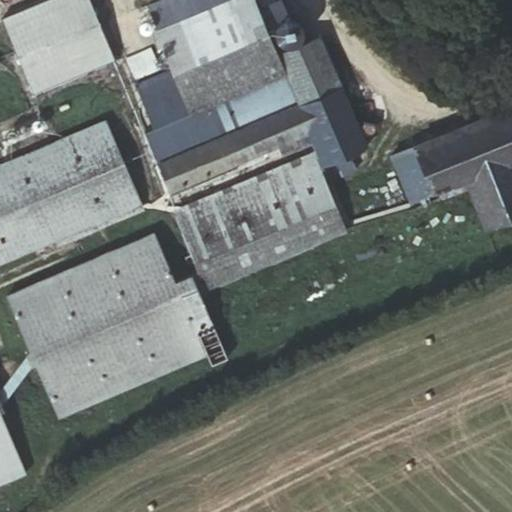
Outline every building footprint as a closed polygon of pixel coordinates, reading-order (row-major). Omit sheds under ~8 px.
[(26,0),(0,10),(0,22),(8,42),(86,10),(82,0),(26,0)] [(195,0),(149,20),(167,64),(265,22),(256,0),(195,0)] [(135,127),(150,160),(296,99),(278,54),(265,22),(167,64),(126,81),(144,124),(135,127)] [(100,68),(81,24),(11,50),(28,95),(100,68)] [(296,99),(337,82),(317,37),(278,54),(296,99)] [(152,68),(145,50),(126,57),(134,75),(152,68)] [(150,160),(163,191),(307,130),(322,167),(365,148),(337,82),(296,99),(150,160)] [(511,165),(511,107),(418,145),(436,197),(469,184),(511,165)] [(0,157),(0,252),(131,197),(97,118),(0,157)] [(436,197),(418,145),(393,155),(412,205),(436,197)] [(175,215),(187,243),(249,218),(242,202),(315,170),(309,157),(175,215)] [(487,232),(511,222),(511,165),(469,184),(487,232)] [(249,218),(322,188),(315,170),(242,202),(249,218)] [(249,218),(267,258),(339,227),(322,188),(249,218)] [(205,285),(267,258),(249,218),(187,243),(205,285)] [(8,286),(65,405),(197,349),(145,228),(8,286)] [(0,301),(49,412),(65,405),(8,286),(0,288),(0,301)] [(0,484),(24,476),(0,408),(0,484)]
